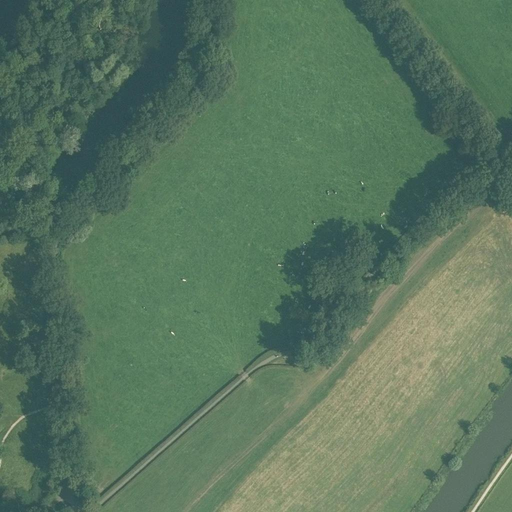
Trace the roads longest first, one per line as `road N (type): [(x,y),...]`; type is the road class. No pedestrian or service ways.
road 1 (unclassified): [(71,491),(51,288),(55,239),(188,90),(203,62),(215,0)]
road 2 (track): [(27,236),(13,210),(18,170),(98,57),(115,0)]
road 3 (unclassified): [(511,184),(375,0)]
